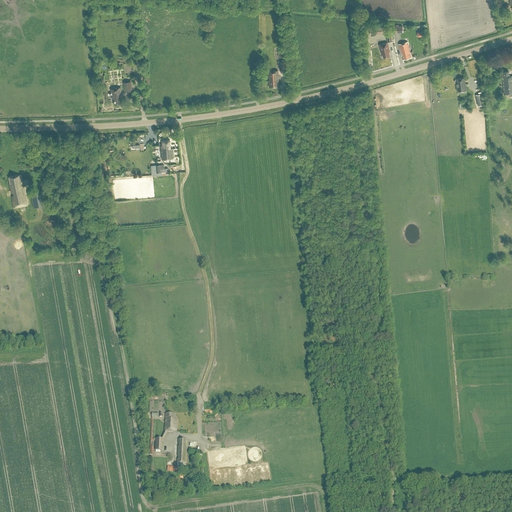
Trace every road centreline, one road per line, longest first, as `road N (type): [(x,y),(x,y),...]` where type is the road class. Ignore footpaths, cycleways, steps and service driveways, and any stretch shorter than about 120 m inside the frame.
road 1 (tertiary): [(0,128),(218,114),(318,95),(511,39)]
road 2 (track): [(203,448),(198,395),(213,350),(206,280),(181,200),(178,119)]
road 3 (track): [(364,211),(352,135),(333,91)]
